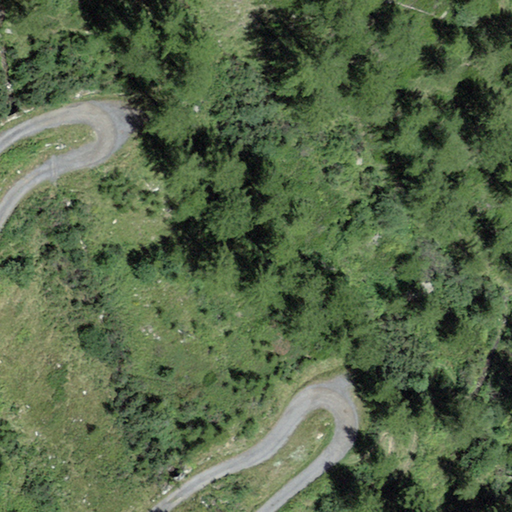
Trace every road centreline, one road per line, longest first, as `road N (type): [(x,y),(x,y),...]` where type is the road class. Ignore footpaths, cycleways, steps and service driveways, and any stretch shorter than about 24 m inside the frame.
road 1 (track): [(0,229),(25,184),(119,146),(125,114),(76,113),(0,146)]
road 2 (track): [(351,458),(370,445),(371,404),(346,389),(312,404),(272,455),(200,483),(166,511)]
